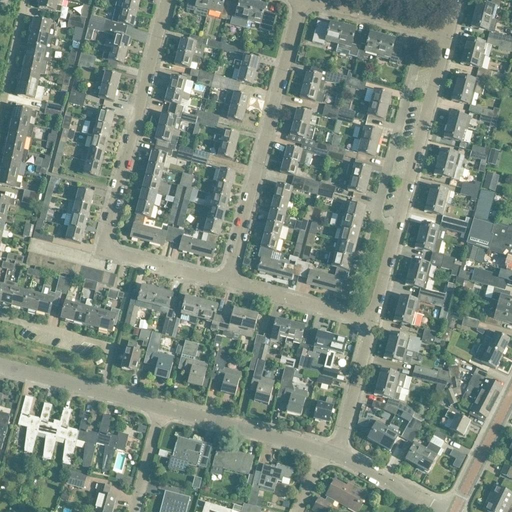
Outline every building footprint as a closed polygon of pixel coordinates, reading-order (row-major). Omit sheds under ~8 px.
[(61,14),(63,1),(60,0),(39,0),(38,4),(39,4),(38,9),(61,14)] [(117,0),(115,9),(136,15),(140,2),(136,1),(136,0),(117,0)] [(209,12),(212,0),(188,0),(186,10),(194,12),(194,14),(207,18),(208,11),(209,12)] [(226,20),(230,6),(224,4),(224,0),(212,0),(209,12),(221,15),(220,19),(226,20)] [(249,22),(254,4),(240,0),(239,0),(238,8),(230,6),(226,20),(232,22),(233,18),(249,22)] [(477,3),(474,15),(494,20),(497,8),(477,3)] [(265,7),(254,4),(249,22),(260,25),(259,29),(271,33),(275,17),(263,14),(265,7)] [(133,28),(136,15),(115,9),(112,23),(118,24),(133,28)] [(490,33),(494,20),(474,15),(471,28),(490,33)] [(85,25),(86,19),(70,16),(69,21),(85,25)] [(91,17),(90,23),(104,27),(106,21),(91,17)] [(56,25),(34,20),(33,24),(32,24),(30,33),(48,37),(50,30),(55,31),(56,25)] [(83,31),(85,25),(69,21),(68,28),(83,31)] [(114,30),(104,27),(90,23),(88,29),(113,36),(114,30)] [(338,45),(343,27),(330,24),(329,28),(317,25),(312,43),(324,46),(325,42),(338,45)] [(356,30),(343,27),(338,45),(353,49),(352,53),(358,55),(362,40),(354,38),(356,30)] [(54,38),(48,37),(30,33),(28,42),(29,42),(28,46),(46,50),(51,51),(54,38)] [(377,56),(382,37),(370,34),(368,40),(362,38),(362,40),(358,55),(357,59),(363,60),(365,52),(377,56)] [(104,47),(112,49),(127,53),(127,52),(128,47),(130,46),(132,40),(130,40),(115,36),(113,43),(106,41),(104,47)] [(511,38),(502,36),(501,42),(511,44),(511,38)] [(395,41),(382,37),(377,56),(392,60),(391,64),(397,65),(401,51),(393,48),(395,41)] [(181,40),(178,53),(193,57),(195,49),(201,51),(202,45),(181,40)] [(468,40),(465,52),(484,57),(487,45),(468,40)] [(221,51),(223,45),(220,44),(208,41),(206,47),(221,51)] [(511,52),(511,44),(501,42),(498,50),(509,53),(510,52),(511,52)] [(236,55),(237,49),(225,45),(223,45),(221,51),(236,55)] [(43,62),(46,50),(28,46),(28,50),(27,50),(25,58),(43,62)] [(127,52),(127,53),(112,49),(110,56),(104,54),(102,60),(123,66),(125,60),(127,58),(128,53),(127,52)] [(481,70),(484,57),(465,52),(461,65),(481,70)] [(202,59),(193,57),(178,53),(175,66),(189,70),(191,63),(200,65),(202,59)] [(96,58),(81,54),(80,60),(95,64),(96,58)] [(234,61),(233,67),(233,68),(240,70),(241,69),(255,73),(259,60),(244,57),(242,63),(234,61)] [(40,75),(43,62),(25,58),(23,67),(24,67),(23,71),(40,75)] [(95,64),(80,60),(78,66),(93,70),(95,64)] [(311,68),(310,74),(307,73),(303,86),(323,91),(325,83),(339,85),(340,83),(346,84),(348,78),(311,68)] [(252,86),(255,73),(241,69),(240,70),(237,82),(241,83),(252,86)] [(215,76),(200,72),(192,70),(190,76),(199,78),(213,82),(215,76)] [(37,88),(40,75),(23,71),(22,75),(21,75),(19,84),(37,88)] [(505,72),(504,76),(492,73),(491,79),(502,82),(507,83),(510,73),(505,72)] [(117,90),(120,77),(106,73),(104,81),(98,79),(97,85),(117,90)] [(480,95),(484,83),(501,88),(502,82),(491,79),(478,75),(476,81),(458,77),(455,89),(472,93),(472,94),(478,95),(482,96),(480,95)] [(237,82),(215,76),(213,82),(228,86),(239,89),(241,83),(237,82)] [(171,77),(168,90),(190,96),(193,83),(171,77)] [(212,88),(213,82),(199,78),(197,85),(212,88)] [(348,78),(346,84),(346,87),(364,91),(366,83),(348,78)] [(228,86),(213,82),(212,88),(226,92),(228,86)] [(36,95),(37,88),(19,84),(17,92),(18,93),(17,97),(40,102),(41,96),(36,95)] [(114,103),(117,90),(97,85),(94,94),(100,95),(99,99),(114,103)] [(323,91),(303,86),(300,99),(315,103),(317,96),(324,98),(325,92),(323,91)] [(474,107),(478,95),(472,94),(472,93),(455,89),(452,101),(474,107)] [(189,97),(190,96),(168,90),(165,103),(171,105),(169,110),(182,113),(183,108),(180,107),(182,100),(189,102),(190,97),(189,97)] [(85,101),(86,95),(72,91),(70,98),(85,101)] [(374,91),(371,103),(387,108),(390,96),(391,96),(374,91)] [(228,92),(224,105),(231,107),(231,106),(246,110),(249,98),(228,92)] [(83,108),(85,101),(70,98),(68,104),(83,108)] [(61,113),(62,107),(63,106),(47,103),(46,109),(61,113)] [(384,120),(387,108),(371,103),(367,117),(384,121),(385,121),(384,120)] [(338,115),(340,108),(326,105),(324,111),(338,115)] [(242,124),(246,110),(231,106),(231,107),(227,120),(242,124)] [(354,119),(356,113),(340,108),(338,115),(354,119)] [(37,114),(15,109),(14,113),(13,113),(11,121),(29,125),(31,118),(36,119),(37,114)] [(60,119),(61,113),(46,109),(44,115),(60,119)] [(494,109),(493,112),(483,109),(481,115),(492,118),(497,119),(500,110),(494,109)] [(203,119),(197,118),(182,114),(182,113),(169,110),(168,116),(162,115),(158,127),(179,133),(181,124),(182,123),(183,123),(184,123),(195,126),(196,124),(202,125),(203,119)] [(312,114),(297,110),(294,123),(309,127),(312,114)] [(337,121),(338,115),(324,111),(322,117),(337,121)] [(111,128),(114,115),(99,112),(96,124),(111,128)] [(219,117),(205,113),(203,119),(218,123),(219,117)] [(450,114),(447,126),(466,131),(467,131),(470,119),(450,114)] [(353,125),(354,119),(338,115),(337,121),(353,125)] [(67,130),(71,118),(65,116),(62,129),(64,129),(67,130)] [(492,118),(489,127),(495,129),(497,119),(492,118)] [(216,129),(218,123),(203,119),(202,125),(216,129)] [(33,126),(29,125),(11,121),(9,130),(10,130),(9,134),(26,138),(30,139),(33,126)] [(111,128),(96,124),(91,123),(87,136),(93,137),(108,141),(109,135),(111,135),(112,130),(111,130),(111,128)] [(315,129),(309,127),(294,123),(290,136),(303,140),(312,142),(312,141),(315,129)] [(340,124),(337,136),(343,137),(345,125),(340,124)] [(463,144),(466,131),(447,126),(444,139),(463,144)] [(180,133),(179,133),(158,127),(155,141),(157,141),(155,147),(172,151),(175,152),(180,133)] [(360,127),(357,140),(361,141),(377,145),(380,133),(381,134),(381,133),(360,127)] [(66,143),(69,131),(67,130),(64,129),(60,142),(66,143)] [(55,144),(58,131),(52,130),(51,135),(49,134),(49,136),(47,143),(53,144),(55,144)] [(215,136),(213,142),(215,143),(236,148),(239,135),(224,131),(222,138),(220,137),(215,136)] [(23,151),(26,138),(9,134),(8,138),(7,138),(5,147),(23,151)] [(104,154),(108,141),(93,137),(90,150),(104,154)] [(344,137),(342,145),(355,149),(357,141),(344,137)] [(374,158),(377,145),(361,141),(357,154),(375,159),(375,158),(374,158)] [(63,156),(66,143),(60,142),(57,154),(63,156)] [(316,142),(314,149),(329,152),(331,146),(316,142)] [(232,161),(236,148),(215,143),(213,149),(215,154),(215,156),(232,161)] [(194,156),(195,150),(181,146),(179,153),(194,156)] [(346,150),(331,146),(329,152),(344,157),(346,150)] [(489,157),(491,148),(485,147),(485,149),(473,146),(471,152),(483,155),(489,157)] [(28,152),(23,151),(5,147),(4,156),(5,156),(4,160),(21,164),(25,165),(28,152)] [(164,169),(167,156),(171,157),(172,151),(155,147),(154,153),(152,152),(149,165),(164,169)] [(284,160),(284,161),(299,165),(304,166),(307,153),(287,148),(286,154),(283,154),(282,159),(284,160)] [(327,158),(329,152),(314,149),(313,154),(327,158)] [(101,166),(104,154),(90,150),(88,157),(82,155),(81,161),(86,162),(101,166)] [(208,160),(209,154),(195,150),(194,156),(208,160)] [(441,151),(438,163),(455,167),(457,168),(460,169),(464,157),(441,151)] [(344,157),(329,152),(327,158),(343,163),(344,157)] [(489,157),(483,155),(471,152),(470,158),(482,161),(480,165),(486,166),(489,157)] [(192,163),(194,156),(179,153),(177,159),(192,163)] [(59,169),(63,156),(57,154),(54,168),(59,169)] [(312,169),(316,156),(307,154),(304,167),(312,169)] [(48,170),(51,157),(45,156),(44,162),(42,162),(41,168),(47,169),(48,170)] [(206,167),(208,160),(194,156),(192,163),(206,167)] [(0,172),(18,176),(21,164),(4,160),(3,164),(2,164),(0,171),(0,172)] [(295,178),(299,165),(284,161),(280,174),(295,178)] [(98,179),(101,166),(86,162),(83,175),(98,179)] [(455,167),(438,163),(434,175),(459,182),(460,177),(462,178),(464,170),(460,169),(457,168),(455,167)] [(349,164),(346,177),(351,179),(351,178),(367,183),(371,171),(372,170),(349,164)] [(168,170),(164,169),(149,165),(145,178),(160,182),(162,173),(167,174),(168,170)] [(220,170),(217,183),(232,187),(235,174),(220,170)] [(16,183),(18,176),(0,172),(0,185),(20,190),(22,184),(16,183)] [(185,188),(189,175),(183,174),(179,187),(184,188),(185,188)] [(488,174),(484,189),(491,191),(492,187),(490,186),(492,179),(494,180),(495,176),(488,174)] [(191,190),(194,177),(189,175),(185,188),(187,189),(191,190)] [(157,194),(160,182),(145,178),(142,190),(157,194)] [(364,195),(367,183),(351,178),(351,179),(347,192),(365,196),(365,195),(364,195)] [(319,190),(321,184),(306,180),(304,186),(319,190)] [(475,186),(463,183),(462,189),(478,193),(481,184),(476,182),(475,186)] [(50,183),(46,195),(52,197),(56,184),(50,183)] [(229,199),(232,187),(217,183),(214,196),(229,199)] [(336,188),(321,184),(319,190),(334,194),(336,188)] [(289,202),(292,189),(277,185),(274,198),(289,202)] [(180,200),(184,188),(179,187),(178,186),(175,199),(180,200)] [(317,196),(319,190),(304,186),(303,192),(317,196)] [(431,187),(428,199),(447,205),(451,192),(431,187)] [(190,202),(193,190),(191,190),(187,189),(184,201),(190,202)] [(476,203),(478,193),(462,189),(460,195),(472,198),(471,201),(476,203)] [(90,207),(94,194),(78,190),(75,203),(90,207)] [(154,207),(157,194),(142,190),(139,203),(154,207)] [(334,194),(319,190),(317,196),(333,200),(334,194)] [(39,201),(40,195),(40,194),(24,191),(23,197),(39,201)] [(481,191),(474,218),(487,221),(494,194),(481,191)] [(49,210),(52,197),(46,195),(43,208),(49,210)] [(225,212),(229,199),(214,196),(210,208),(225,212)] [(38,206),(39,201),(23,197),(22,203),(38,206)] [(15,202),(0,198),(0,212),(7,214),(9,207),(14,208),(15,202)] [(286,214),(289,202),(274,198),(271,210),(286,214)] [(177,213),(180,200),(175,199),(171,211),(177,213)] [(444,217),(447,205),(428,199),(425,212),(444,217)] [(186,215),(190,202),(184,201),(180,214),(186,215)] [(87,220),(90,207),(75,203),(72,216),(87,220)] [(150,219),(154,207),(139,203),(135,216),(137,216),(145,218),(150,219)] [(366,209),(348,204),(345,217),(362,222),(366,209)] [(311,221),(312,216),(314,209),(308,207),(305,219),(309,220),(311,221)] [(46,222),(49,210),(43,208),(40,221),(44,222),(46,222)] [(222,224),(225,212),(210,208),(207,220),(222,224)] [(320,219),(322,211),(314,209),(312,216),(320,219)] [(290,217),(285,215),(286,214),(271,210),(267,223),(282,227),(287,228),(290,217)] [(174,226),(177,213),(171,211),(168,224),(174,226)] [(183,228),(186,215),(180,214),(177,226),(183,228)] [(362,222),(345,217),(339,215),(336,228),(342,229),(359,234),(362,222)] [(84,232),(87,220),(72,216),(68,228),(84,232)] [(143,227),(145,218),(137,216),(134,225),(134,224),(130,238),(164,247),(165,242),(171,243),(175,229),(169,228),(167,233),(143,227)] [(474,218),(467,244),(489,251),(508,257),(508,258),(511,259),(511,228),(508,227),(496,224),(487,221),(474,218)] [(305,233),(309,220),(305,219),(303,219),(300,232),(305,233)] [(40,234),(44,222),(40,221),(38,220),(33,239),(52,244),(54,238),(40,234)] [(219,238),(222,224),(207,220),(205,227),(197,225),(196,232),(209,235),(218,237),(219,238)] [(464,229),(465,223),(454,220),(452,226),(464,229)] [(315,236),(319,223),(313,222),(310,234),(315,236)] [(279,240),(282,227),(267,223),(264,236),(279,240)] [(421,224),(418,236),(438,242),(441,229),(421,224)] [(466,240),(469,230),(464,229),(452,226),(451,232),(461,234),(460,239),(466,240)] [(81,245),(84,232),(68,228),(64,227),(60,240),(81,245)] [(356,247),(359,234),(342,229),(338,242),(356,247)] [(215,246),(218,237),(209,235),(207,244),(183,237),(184,232),(178,230),(174,244),(180,246),(179,251),(212,260),(216,246),(215,246)] [(302,246),(305,233),(300,232),(296,244),(302,246)] [(312,248),(315,236),(310,234),(306,247),(312,248)] [(276,252),(279,240),(264,236),(261,249),(274,252),(276,252)] [(418,236),(415,249),(432,253),(430,259),(442,262),(444,256),(439,254),(442,243),(438,242),(418,236)] [(352,259),(356,247),(338,242),(335,255),(352,259)] [(299,258),(302,246),(296,244),(293,257),(299,258)] [(309,261),(312,248),(306,247),(303,260),(309,261)] [(468,248),(465,259),(475,262),(478,250),(468,248)] [(295,267),(271,261),(274,252),(261,249),(258,258),(261,259),(258,272),(291,281),(293,275),(299,277),(302,263),(298,262),(299,258),(293,257),(290,256),(289,261),(296,263),(295,267)] [(32,266),(35,255),(29,253),(26,265),(32,266)] [(349,272),(352,259),(335,255),(330,253),(327,267),(332,268),(337,269),(349,272)] [(23,264),(24,258),(9,254),(7,260),(23,264)] [(38,268),(41,256),(35,255),(32,266),(38,268)] [(43,269),(47,258),(41,256),(38,268),(43,269)] [(444,256),(442,262),(454,266),(456,259),(444,256)] [(49,271),(52,259),(47,258),(43,269),(49,271)] [(55,272),(58,261),(52,259),(49,271),(55,272)] [(460,272),(458,277),(472,281),(495,289),(505,292),(508,282),(511,283),(511,286),(511,288),(511,287),(511,275),(501,272),(501,271),(499,270),(497,269),(495,276),(475,269),(473,276),(463,273),(466,260),(463,259),(460,272)] [(61,274),(64,262),(58,261),(55,272),(61,274)] [(412,261),(409,273),(429,278),(432,266),(429,265),(412,261)] [(67,275),(70,264),(64,262),(61,274),(67,275)] [(459,267),(454,266),(442,262),(441,268),(453,272),(451,277),(457,278),(459,267)] [(73,277),(76,265),(70,264),(67,275),(73,277)] [(337,269),(335,278),(311,271),(312,266),(306,264),(302,278),(308,279),(307,285),(340,294),(343,280),(347,281),(349,272),(337,269)] [(78,278),(81,267),(76,265),(73,277),(78,278)] [(84,280),(87,268),(81,267),(78,278),(84,280)] [(90,281),(93,270),(87,268),(84,280),(90,281)] [(96,283),(99,271),(93,270),(90,281),(96,283)] [(102,285),(105,273),(99,271),(96,283),(102,285)] [(108,286),(111,275),(105,273),(102,285),(108,286)] [(409,273),(405,286),(425,291),(429,278),(409,273)] [(113,288),(116,276),(111,275),(108,286),(113,288)] [(58,308),(62,294),(66,279),(59,277),(55,294),(50,293),(51,288),(44,287),(41,296),(36,314),(45,316),(45,315),(49,316),(52,306),(58,308)] [(71,280),(66,279),(62,294),(67,296),(71,280)] [(11,307),(16,289),(4,286),(0,300),(0,303),(2,304),(2,305),(11,307)] [(142,287),(137,307),(139,308),(152,311),(153,306),(157,291),(156,291),(156,288),(155,287),(154,287),(153,286),(151,287),(150,289),(142,287)] [(153,306),(153,309),(168,313),(168,310),(172,295),(164,293),(165,291),(164,289),(160,288),(159,289),(158,291),(157,291),(153,306)] [(24,310),(29,293),(16,289),(11,307),(19,309),(20,309),(24,310)] [(506,292),(505,292),(495,289),(491,300),(500,302),(498,307),(511,311),(511,299),(505,298),(506,292)] [(36,314),(41,296),(29,293),(24,310),(27,311),(36,314)] [(445,302),(446,297),(435,293),(433,299),(445,302)] [(74,324),(79,306),(72,304),(73,299),(67,297),(61,320),(65,321),(65,322),(74,324)] [(420,302),(400,297),(397,309),(417,314),(420,302)] [(197,319),(201,302),(186,298),(181,315),(191,317),(190,323),(196,325),(197,319)] [(443,308),(445,302),(433,299),(431,305),(443,308)] [(87,326),(91,309),(93,302),(87,300),(85,308),(79,306),(74,324),(83,326),(83,325),(87,326)] [(217,306),(201,302),(197,319),(212,323),(210,330),(217,332),(218,330),(221,317),(215,316),(217,306)] [(129,307),(124,326),(134,328),(140,330),(141,327),(136,321),(139,309),(129,307)] [(488,312),(485,323),(496,326),(498,321),(503,322),(511,324),(511,311),(498,307),(496,314),(488,312)] [(98,330),(103,313),(91,309),(87,326),(90,327),(90,328),(98,330)] [(116,326),(120,311),(112,309),(110,314),(103,313),(98,330),(107,333),(107,332),(112,333),(114,326),(116,326)] [(221,317),(218,330),(234,334),(232,339),(232,340),(238,341),(239,341),(240,335),(245,314),(234,311),(235,309),(234,309),(230,324),(226,323),(227,319),(221,317)] [(425,317),(417,314),(397,309),(394,322),(413,327),(414,327),(414,328),(417,329),(417,327),(417,325),(419,324),(420,322),(421,320),(422,317),(425,317)] [(252,339),(258,315),(257,315),(257,317),(246,314),(247,312),(245,312),(245,314),(240,335),(252,339)] [(453,315),(452,319),(463,322),(462,325),(477,330),(478,330),(478,329),(480,322),(464,318),(453,315)] [(172,322),(165,320),(162,335),(168,337),(172,322)] [(175,339),(178,325),(179,325),(180,322),(173,320),(169,337),(175,339)] [(286,338),(290,324),(276,320),(271,341),(278,343),(279,337),(286,338)] [(304,328),(290,324),(286,338),(294,340),(293,343),(300,345),(304,328)] [(441,340),(435,339),(424,336),(422,342),(433,345),(434,343),(443,345),(443,342),(450,343),(453,332),(444,328),(441,340)] [(148,348),(152,333),(141,330),(139,341),(143,342),(142,347),(148,348)] [(435,339),(436,333),(425,330),(424,336),(435,339)] [(320,331),(318,333),(314,348),(328,351),(332,337),(326,335),(325,332),(320,331)] [(502,355),(509,341),(488,331),(485,337),(492,340),(488,348),(502,355)] [(154,350),(158,335),(152,333),(148,348),(154,350)] [(411,337),(410,339),(391,334),(388,346),(417,354),(419,354),(422,342),(420,342),(420,340),(411,337)] [(326,362),(324,368),(331,370),(332,364),(335,353),(343,355),(346,341),(344,340),(345,338),(338,336),(337,338),(332,337),(328,351),(326,362)] [(135,373),(140,353),(136,352),(137,344),(129,342),(122,369),(135,373)] [(208,365),(194,361),(198,345),(185,342),(178,370),(179,369),(184,371),(185,367),(192,368),(187,384),(188,385),(188,383),(202,386),(201,388),(202,388),(208,365)] [(219,350),(221,343),(215,342),(213,349),(218,350),(219,350)] [(260,348),(257,360),(273,364),(274,359),(266,357),(268,348),(269,348),(270,346),(268,345),(267,347),(261,346),(261,348),(260,348)] [(502,355),(488,348),(488,349),(481,345),(474,359),(495,370),(502,355)] [(254,346),(251,359),(257,360),(260,348),(254,346)] [(388,346),(384,359),(410,365),(411,359),(416,360),(417,354),(388,346)] [(463,353),(448,346),(446,353),(460,359),(463,353)] [(301,372),(305,357),(306,351),(298,349),(297,355),(298,355),(294,370),(301,372)] [(241,373),(224,369),(228,353),(219,350),(218,350),(210,380),(217,382),(219,375),(225,377),(221,393),(221,392),(235,395),(234,397),(235,397),(241,373)] [(153,352),(151,359),(158,361),(154,378),(155,376),(168,380),(168,381),(174,358),(153,352)] [(312,367),(314,359),(305,357),(301,372),(308,373),(310,366),(312,367)] [(254,372),(257,360),(251,359),(248,370),(254,372)] [(296,370),(291,369),(285,367),(282,378),(282,379),(278,392),(284,393),(284,395),(291,396),(286,413),(287,413),(287,411),(301,415),(300,416),(301,416),(307,393),(294,389),(292,384),(296,370)] [(438,373),(427,370),(415,367),(414,372),(437,379),(438,373)] [(324,368),(322,377),(332,380),(336,381),(338,372),(324,368)] [(406,377),(400,376),(381,371),(378,383),(397,388),(403,389),(406,377)] [(437,379),(414,372),(412,378),(435,385),(437,379)] [(486,419),(502,388),(480,377),(474,374),(468,386),(469,386),(462,400),(474,406),(471,411),(486,419)] [(253,376),(251,384),(258,386),(254,402),(255,400),(268,404),(268,406),(275,382),(253,376)] [(330,386),(332,380),(322,377),(318,376),(316,383),(330,386)] [(396,394),(397,388),(378,383),(375,395),(388,399),(387,405),(398,410),(402,412),(412,417),(415,412),(405,406),(398,402),(400,395),(396,394)] [(457,403),(452,390),(445,393),(450,406),(457,403)] [(0,450),(1,450),(10,416),(0,413),(0,404),(2,396),(0,395),(0,450)] [(36,437),(40,420),(27,417),(27,414),(29,414),(30,413),(29,413),(33,400),(25,398),(19,426),(27,428),(24,453),(31,455),(36,437)] [(331,407),(333,401),(327,399),(325,406),(318,404),(316,413),(315,412),(315,414),(314,419),(328,423),(333,408),(331,407)] [(40,420),(36,437),(45,439),(43,460),(50,462),(56,438),(59,427),(45,424),(46,421),(48,421),(48,420),(51,407),(44,405),(40,420)] [(398,410),(387,405),(385,411),(395,415),(398,410)] [(76,442),(78,432),(65,429),(65,426),(67,426),(68,425),(67,425),(71,412),(64,410),(59,427),(56,438),(65,441),(62,465),(70,467),(76,442)] [(463,437),(470,423),(456,416),(456,417),(448,412),(445,418),(453,422),(449,430),(463,437)] [(96,445),(98,435),(85,432),(85,429),(87,429),(87,428),(91,415),(84,413),(78,432),(76,442),(85,444),(82,468),(90,469),(96,445)] [(103,416),(98,435),(96,445),(105,447),(102,473),(109,475),(116,449),(123,451),(127,437),(119,435),(118,439),(104,435),(105,432),(107,432),(107,431),(111,418),(103,416)] [(412,431),(418,420),(412,417),(406,428),(412,431)] [(423,423),(418,420),(412,431),(417,434),(423,423)] [(379,446),(389,428),(377,422),(368,439),(379,446)] [(146,427),(139,425),(138,431),(145,433),(146,427)] [(400,434),(389,428),(379,446),(390,452),(400,434)] [(444,443),(447,437),(437,431),(426,448),(427,449),(417,467),(428,473),(441,449),(440,449),(444,443)] [(196,467),(202,445),(178,439),(172,461),(196,467)] [(417,467),(427,449),(426,448),(416,442),(406,460),(417,467)] [(213,466),(211,474),(221,476),(222,469),(249,475),(253,457),(233,452),(232,454),(228,453),(228,451),(217,449),(213,466)] [(160,451),(158,456),(159,456),(170,459),(171,454),(160,451)] [(453,457),(459,460),(456,469),(462,472),(468,457),(456,452),(453,457)] [(263,465),(258,485),(253,484),(248,505),(256,507),(261,488),(274,491),(277,481),(282,483),(283,476),(291,478),(292,475),(293,474),(292,474),(293,469),(277,465),(276,468),(263,465)] [(511,468),(505,465),(501,473),(511,478),(511,468)] [(74,472),(70,487),(87,492),(91,477),(74,472)] [(124,475),(117,473),(115,481),(122,483),(124,475)] [(109,496),(111,488),(98,485),(94,500),(97,501),(94,511),(112,511),(116,498),(109,496)] [(355,511),(357,511),(367,495),(352,487),(349,493),(332,485),(326,496),(327,497),(325,502),(319,499),(312,511),(314,511),(329,511),(335,501),(355,511)] [(507,511),(511,502),(511,494),(495,486),(491,494),(495,496),(487,511),(507,511)] [(185,511),(189,499),(165,493),(160,511),(185,511)]
